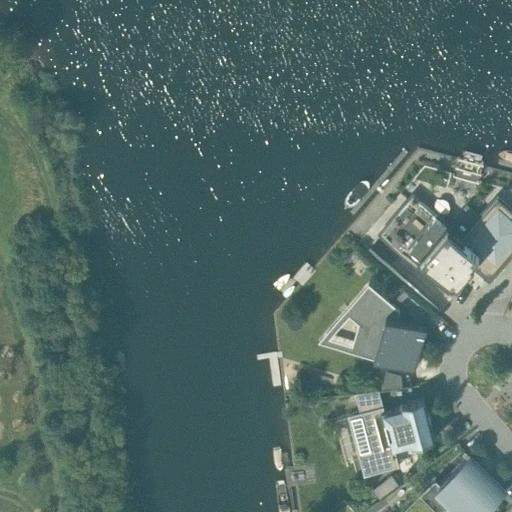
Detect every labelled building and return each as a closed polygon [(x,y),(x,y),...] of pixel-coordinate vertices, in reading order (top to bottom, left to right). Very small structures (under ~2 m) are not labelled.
[(406,202),(382,230),(448,287),(455,280),(457,281),(474,263),(489,277),(511,250),(511,208),(497,196),(463,235),(450,223),(442,233),(406,202)] [(371,284),(350,307),(370,324),(362,349),(415,365),(427,325),(397,316),(399,309),(371,284)] [(404,288),(397,295),(410,307),(409,311),(421,315),(427,309),(404,288)] [(361,412),(348,415),(358,453),(358,454),(362,453),(367,470),(363,471),(363,473),(399,463),(395,446),(413,441),(413,442),(435,437),(424,396),(402,402),(403,403),(384,408),(379,388),(355,391),(361,412)] [(436,477),(403,510),(405,511),(481,511),(503,491),(511,499),(511,493),(466,447),(463,450),(468,455),(441,482),(436,477)] [(392,474),(386,478),(392,487),(398,483),(392,474)]
